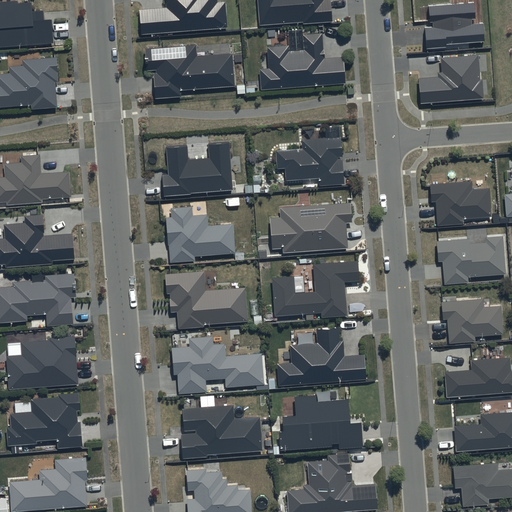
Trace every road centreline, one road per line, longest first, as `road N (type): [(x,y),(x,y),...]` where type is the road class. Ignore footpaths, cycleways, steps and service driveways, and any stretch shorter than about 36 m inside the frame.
road 1 (residential): [(138,511),(98,0)]
road 2 (residential): [(414,511),(386,140)]
road 3 (residential): [(386,140),(376,0)]
road 4 (residential): [(511,130),(386,140)]
